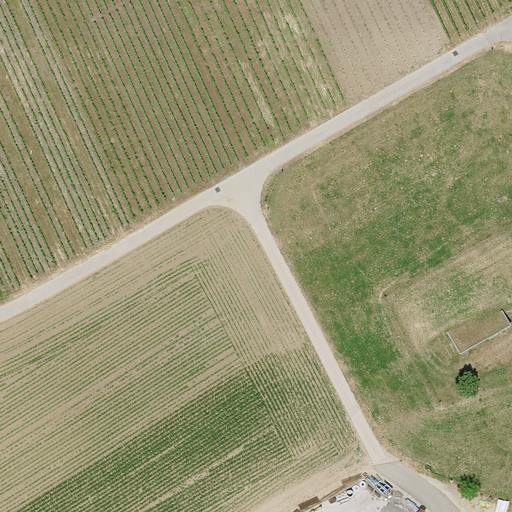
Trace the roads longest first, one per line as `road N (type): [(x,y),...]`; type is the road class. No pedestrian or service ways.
road 1 (track): [(0,310),(511,29)]
road 2 (track): [(236,182),(363,433),(444,511)]
